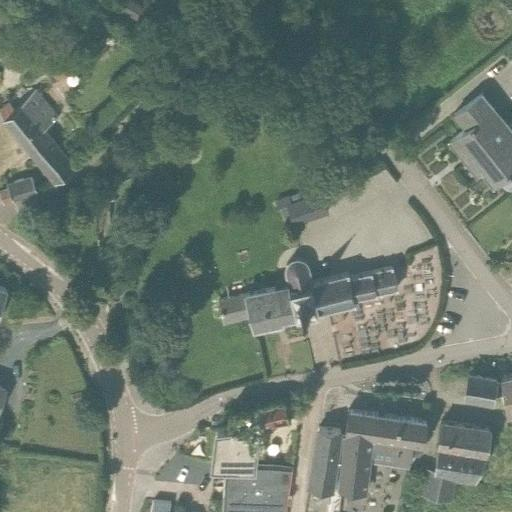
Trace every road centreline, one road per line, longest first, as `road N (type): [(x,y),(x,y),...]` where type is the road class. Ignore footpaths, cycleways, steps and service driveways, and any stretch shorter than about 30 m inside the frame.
road 1 (residential): [(511,307),(347,93),(281,54),(236,54),(189,70),(79,172),(0,213)]
road 2 (residential): [(122,434),(174,427),(264,388),(511,345)]
road 3 (tertiary): [(122,434),(112,379),(89,330),(57,285),(0,240)]
